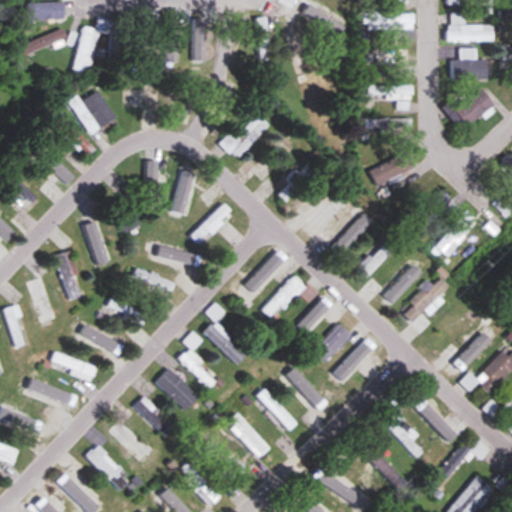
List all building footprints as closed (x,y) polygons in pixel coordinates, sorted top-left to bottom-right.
[(63,20),(63,3),(27,3),(27,20),(63,20)] [(339,28),(310,5),(304,12),(334,35),(339,28)] [(511,9),(498,10),(498,20),(511,20),(511,9)] [(492,26),(464,26),(464,13),(447,13),(447,43),(492,43),(492,26)] [(413,14),(364,14),(364,30),(413,30),(413,14)] [(257,18),(258,62),(268,61),(267,18),(257,18)] [(117,70),(126,24),(97,19),(95,30),(82,28),(73,72),(90,75),(98,33),(112,35),(106,68),(117,70)] [(193,62),(202,62),(202,20),(193,20),(193,62)] [(228,20),(228,67),(239,67),(239,20),(228,20)] [(148,59),(148,22),(139,22),(139,59),(148,59)] [(177,25),(166,25),(166,66),(177,66),(177,25)] [(285,31),(298,79),(307,76),(294,29),(285,31)] [(65,41),(63,31),(26,40),(29,50),(65,41)] [(511,61),(511,43),(500,44),(500,62),(511,61)] [(450,61),(450,80),(486,80),(486,60),(475,60),(475,49),(459,49),(459,60),(450,61)] [(412,86),(367,86),(367,95),(384,95),(384,101),(412,101),(412,86)] [(211,88),(193,123),(217,136),(236,100),(211,88)] [(450,102),(443,107),(462,131),(494,106),(480,89),(455,109),(450,102)] [(172,121),(187,124),(194,95),(178,91),(172,121)] [(81,103),(76,96),(68,102),(90,136),(115,120),(97,92),(81,103)] [(95,151),(61,117),(53,125),(87,159),(95,151)] [(229,135),(220,144),(236,160),(268,129),(256,117),(233,139),(229,135)] [(411,131),(411,119),(362,119),(362,131),(411,131)] [(296,149),(289,142),(255,173),(262,181),(296,149)] [(65,173),(41,149),(30,160),(54,184),(65,173)] [(414,167),(409,154),(366,171),(371,184),(414,167)] [(511,160),(507,156),(498,166),(511,180),(511,160)] [(316,171),(306,161),(275,193),(284,202),(316,171)] [(34,210),(41,203),(10,172),(2,180),(34,210)] [(198,175),(182,172),(172,215),(188,219),(198,175)] [(109,198),(123,236),(139,230),(126,192),(109,198)] [(492,205),(504,219),(511,213),(498,198),(492,205)] [(371,222),(362,212),(329,243),(338,253),(371,222)] [(82,225),(95,264),(110,259),(97,220),(82,225)] [(356,267),(364,277),(397,246),(388,237),(356,267)] [(55,255),(68,302),(81,298),(68,251),(55,255)] [(260,310),(268,318),(279,307),(283,310),(306,286),(295,275),(260,310)] [(448,287),(441,280),(443,278),(441,276),(432,285),(429,282),(399,310),(411,322),(448,287)] [(54,324),(39,279),(27,283),(42,328),(54,324)] [(106,308),(140,327),(146,315),(112,296),(106,308)] [(214,322),(224,312),(214,303),(205,312),(214,322)] [(2,309),(15,347),(27,343),(14,305),(2,309)] [(244,356),(211,323),(202,332),(235,365),(244,356)] [(113,353),(119,340),(80,325),(75,339),(113,353)] [(455,354),(448,347),(443,352),(466,372),(492,343),(477,330),(455,354)] [(213,383),(197,366),(200,362),(191,351),(201,342),(192,332),(182,342),(189,349),(178,359),(205,390),(213,383)] [(372,354),(362,344),(331,374),(342,384),(372,354)] [(96,367),(54,352),(50,364),(71,371),(70,375),(90,382),(96,367)] [(511,367),(511,354),(508,359),(502,353),(480,374),(486,380),(481,385),(488,392),(511,367)] [(154,385),(186,409),(199,394),(167,369),(154,385)] [(23,394),(62,408),(67,394),(28,380),(23,394)] [(289,430),(296,422),(263,389),(255,396),(289,430)] [(511,395),(502,406),(511,415),(511,395)] [(452,432),(419,396),(411,403),(444,440),(452,432)] [(142,398),(133,407),(162,436),(170,427),(142,398)] [(259,457),(269,447),(235,413),(225,423),(259,457)] [(411,439),(395,421),(387,429),(414,458),(421,452),(410,440),(411,439)] [(150,456),(117,423),(109,432),(141,464),(150,456)] [(234,482),(244,472),(211,439),(201,448),(234,482)] [(480,460),(489,450),(478,440),(469,451),(480,460)] [(0,460),(11,465),(16,450),(0,443),(0,460)] [(436,473),(444,480),(469,452),(461,445),(436,473)] [(127,482),(93,448),(84,458),(118,492),(127,482)] [(211,505),(220,496),(186,463),(178,471),(211,505)] [(98,494),(73,470),(59,484),(83,509),(98,494)] [(299,506),(305,511),(327,511),(325,510),(327,508),(312,494),(321,484),(311,475),(301,486),(310,493),(299,506)] [(445,511),(472,511),(491,489),(475,476),(445,511)] [(155,498),(169,511),(188,511),(166,488),(155,498)] [(68,511),(51,495),(36,510),(38,511),(68,511)]
